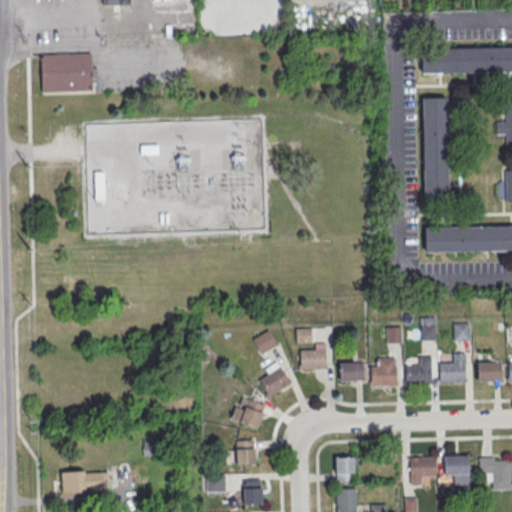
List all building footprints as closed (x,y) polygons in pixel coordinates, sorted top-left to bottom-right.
[(420,48),(511,46),(511,71),(421,74),(420,48)] [(40,55),(90,53),(91,90),(42,92),(40,55)] [(504,94),(511,94),(511,146),(505,146),(505,135),(495,135),(495,122),(505,122),(504,94)] [(421,98),(446,97),(448,203),(424,204),(421,98)] [(140,145),(158,144),(158,154),(140,155),(140,145)] [(93,172),(103,171),(104,200),(95,201),(93,172)] [(423,227),(511,225),(511,250),(423,253),(423,227)] [(419,322),(436,322),(436,339),(420,340),(419,322)] [(452,323),(469,322),(469,340),(453,340),(452,323)] [(385,326),(401,325),(402,343),(385,343),(385,326)] [(295,329),(311,328),(312,343),(296,344),(295,329)] [(252,339),(268,330),(276,345),(261,354),(252,339)] [(299,350),(314,350),(314,343),(324,343),(325,369),(300,369),(299,350)] [(466,353),(466,380),(439,380),(439,361),(452,361),(452,353),(466,353)] [(431,356),(432,383),(405,383),(405,364),(418,364),(417,356),(431,356)] [(376,358),(394,358),(394,366),(395,366),(395,380),(397,380),(397,385),(370,386),(369,366),(376,366),(376,358)] [(258,380),(268,374),(264,369),(276,361),(290,382),(269,396),(258,380)] [(501,361),(476,361),(476,380),(501,380),(501,361)] [(363,362),(338,362),(338,380),(363,380),(363,362)] [(248,399),(264,405),(261,412),(262,412),(257,428),(239,421),(248,399)] [(236,440),(253,439),(253,447),(254,447),(254,464),(236,464),(236,440)] [(142,442),(142,454),(158,454),(158,442),(142,442)] [(443,456),(444,474),(453,474),(454,489),(469,489),(468,455),(443,456)] [(409,456),(409,484),(423,484),(423,475),(435,475),(435,456),(409,456)] [(334,457),(352,457),(353,481),(335,482),(334,457)] [(478,458),(479,474),(491,474),(491,491),(511,490),(510,460),(493,461),(493,457),(478,458)] [(60,471),(84,470),(84,473),(108,471),(108,487),(94,488),(94,491),(61,493),(60,471)] [(224,474),(206,474),(206,491),(224,491),(224,474)] [(243,480),(260,479),(260,487),(261,487),(261,503),(243,503),(243,480)] [(336,511),(336,490),(354,489),(354,511),(336,511)] [(402,511),(402,497),(416,496),(416,511),(402,511)]
